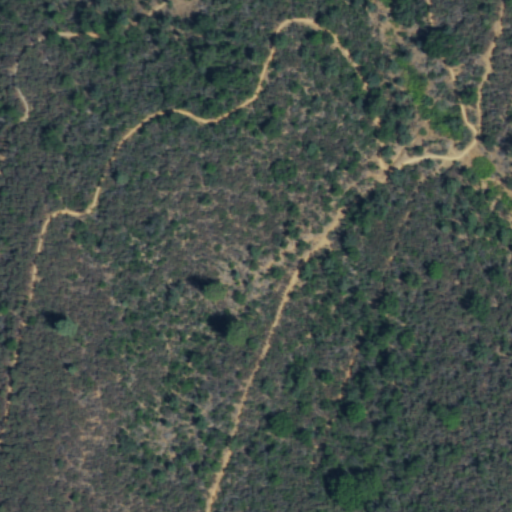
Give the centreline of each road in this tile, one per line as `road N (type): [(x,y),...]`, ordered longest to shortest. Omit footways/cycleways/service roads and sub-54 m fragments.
road 1 (track): [(204,511),(245,388),(302,261),(384,173),(418,156),(456,157),(475,134)]
road 2 (track): [(475,134),(504,0)]
